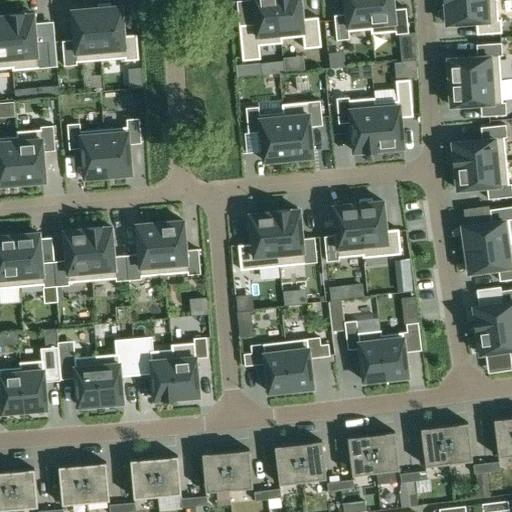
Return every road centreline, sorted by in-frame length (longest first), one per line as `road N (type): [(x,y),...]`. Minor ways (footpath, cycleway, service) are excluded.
road 1 (residential): [(0,442),(236,420)]
road 2 (residential): [(217,192),(236,420)]
road 3 (residential): [(236,420),(463,394)]
road 4 (residential): [(441,173),(217,192)]
road 5 (residential): [(463,394),(441,173)]
road 6 (unknown): [(66,205),(47,0)]
road 7 (residential): [(166,0),(182,195)]
road 8 (residential): [(182,195),(0,210)]
road 9 (residential): [(441,173),(426,0)]
